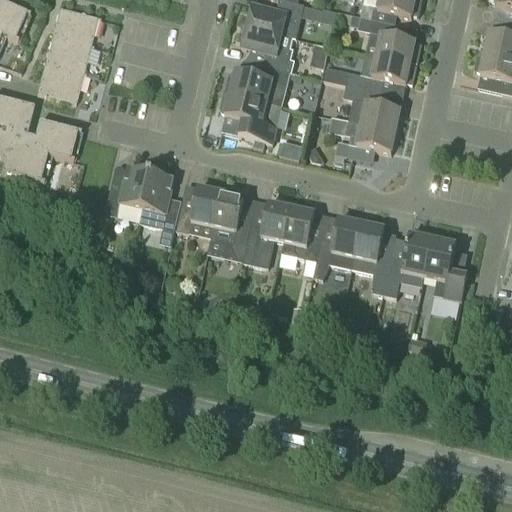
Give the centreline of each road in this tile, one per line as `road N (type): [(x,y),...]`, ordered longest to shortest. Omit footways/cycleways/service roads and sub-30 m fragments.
road 1 (primary): [(511,491),(0,365)]
road 2 (residential): [(411,203),(171,148)]
road 3 (residential): [(433,126),(459,0)]
